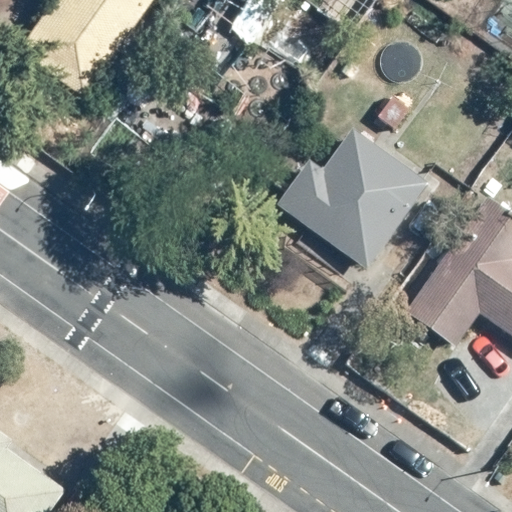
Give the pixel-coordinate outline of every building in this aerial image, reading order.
[(54,0),(16,55),(84,103),(155,0),(54,0)] [(376,0),(325,0),(319,10),(354,34),(376,0)] [(311,159),(279,203),(367,267),(428,183),(352,128),(323,168),(311,159)] [(511,215),(486,198),(406,311),(456,346),(479,312),(511,335),(511,215)] [(0,429),(0,511),(49,511),(65,489),(6,448),(13,439),(0,429)]
